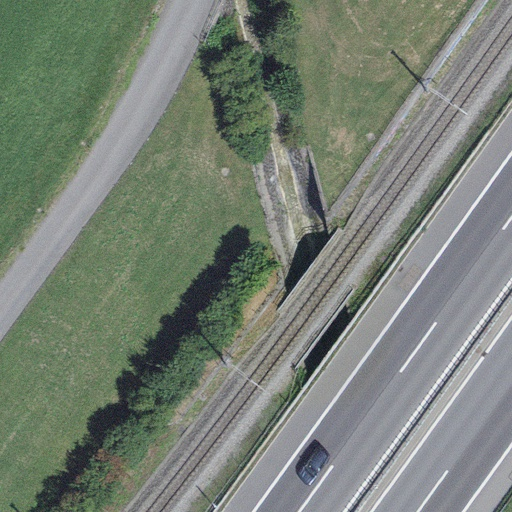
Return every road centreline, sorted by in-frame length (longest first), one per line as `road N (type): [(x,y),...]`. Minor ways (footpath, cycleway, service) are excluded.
road 1 (trunk): [(511,214),(301,511)]
road 2 (unclassified): [(0,304),(141,93),(187,0)]
road 3 (trunk): [(421,511),(511,384)]
